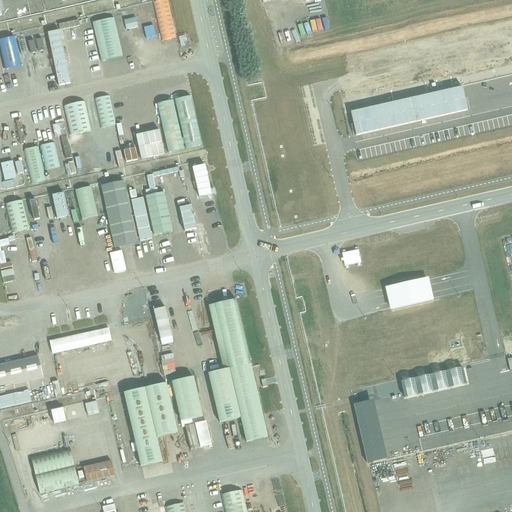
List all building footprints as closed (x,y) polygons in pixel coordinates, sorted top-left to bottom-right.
[(0,0),(0,15),(9,14),(5,0),(0,0)] [(167,0),(164,0),(152,3),(161,42),(176,38),(167,0)] [(120,20),(122,30),(134,28),(132,18),(120,20)] [(55,31),(75,26),(74,19),(53,23),(55,31)] [(88,24),(97,63),(119,58),(110,19),(88,24)] [(139,28),(142,40),(152,37),(149,26),(139,28)] [(45,34),(53,90),(66,88),(58,32),(45,34)] [(20,71),(12,37),(0,39),(0,49),(6,75),(20,71)] [(25,53),(39,51),(38,39),(23,40),(25,53)] [(460,93),(347,113),(352,140),(437,124),(438,127),(458,124),(457,116),(464,115),(460,93)] [(109,96),(94,100),(101,129),(116,125),(109,96)] [(190,97),(175,100),(186,149),(201,146),(190,97)] [(63,107),(70,136),(91,131),(85,102),(63,107)] [(173,102),(158,104),(168,153),(183,150),(173,102)] [(60,122),(48,124),(50,136),(61,134),(60,122)] [(136,136),(141,159),(164,154),(159,131),(136,136)] [(62,141),(66,159),(72,157),(68,139),(62,141)] [(54,143),(40,146),(46,171),(60,167),(54,143)] [(31,184),(46,181),(38,147),(23,150),(31,184)] [(120,151),(115,152),(118,168),(124,167),(120,151)] [(202,167),(189,169),(195,200),(208,197),(202,167)] [(13,180),(16,179),(14,168),(2,170),(4,176),(0,176),(0,189),(15,186),(13,180)] [(101,186),(115,248),(137,243),(124,182),(101,186)] [(98,216),(91,187),(75,191),(82,220),(98,216)] [(65,199),(63,193),(52,196),(53,201),(65,199)] [(143,198),(131,200),(140,242),(152,239),(143,198)] [(5,205),(12,234),(30,230),(22,200),(5,205)] [(74,213),(71,201),(54,205),(57,217),(74,213)] [(193,231),(188,208),(176,210),(181,233),(193,231)] [(31,238),(26,239),(32,262),(37,261),(31,238)] [(355,252),(338,252),(339,266),(356,265),(355,252)] [(126,261),(114,264),(117,273),(128,270),(126,261)] [(425,281),(381,290),(386,312),(429,304),(425,281)] [(245,443),(267,438),(236,300),(209,306),(223,370),(208,374),(219,423),(241,418),(245,443)] [(156,341),(168,339),(163,314),(151,317),(156,341)] [(49,341),(52,354),(111,342),(108,329),(49,341)] [(0,386),(43,377),(38,357),(0,365),(0,386)] [(400,398),(458,391),(456,371),(448,372),(448,373),(438,374),(438,370),(430,371),(430,376),(408,379),(407,377),(398,378),(400,398)] [(185,428),(191,450),(211,446),(206,422),(203,423),(202,417),(203,417),(193,378),(172,382),(182,428),(185,428)] [(137,451),(140,467),(162,462),(157,438),(178,433),(166,384),(124,393),(135,443),(131,444),(132,452),(137,451)] [(30,402),(27,390),(0,397),(0,408),(0,410),(30,402)] [(97,402),(85,404),(88,416),(99,413),(97,402)] [(370,403),(349,407),(363,467),(383,462),(370,403)] [(73,407),(75,419),(85,417),(82,405),(73,407)] [(50,425),(62,423),(59,410),(47,412),(50,425)] [(70,449),(31,458),(40,495),(78,486),(70,449)] [(110,462),(110,459),(106,460),(106,462),(83,468),(86,483),(114,476),(111,461),(110,462)] [(221,496),(224,511),(246,511),(242,491),(221,496)] [(218,511),(215,497),(203,499),(205,511),(218,511)] [(98,505),(98,511),(111,511),(109,503),(98,505)]
